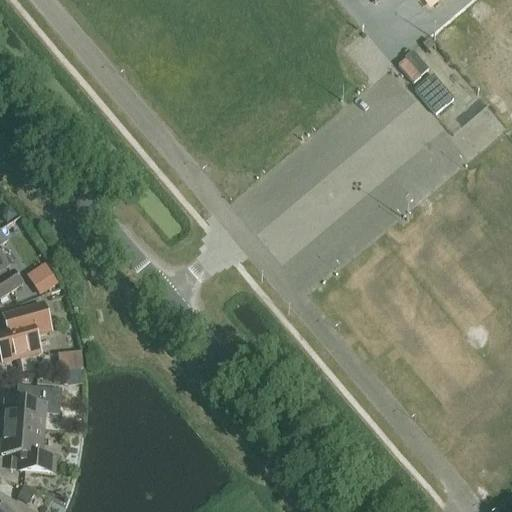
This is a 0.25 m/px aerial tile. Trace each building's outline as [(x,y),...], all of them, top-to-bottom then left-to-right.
[(423,47),(428,53),(434,48),(428,42),(423,47)] [(404,59),(420,79),(429,71),(413,52),(404,59)] [(419,98),(435,116),(453,101),(432,76),(414,92),(419,98)] [(382,86),(369,95),(376,105),(389,96),(382,86)] [(454,132),(471,159),(510,134),(492,107),(454,132)] [(324,134),(335,147),(362,123),(350,110),(324,134)] [(293,164),(311,155),(305,142),(287,151),(293,164)] [(6,272),(9,270),(0,256),(0,246),(5,243),(0,235),(0,300),(21,287),(22,287),(13,273),(9,276),(6,272)] [(475,255),(426,294),(386,244),(368,259),(358,246),(341,260),(353,274),(321,300),(366,356),(383,342),(408,373),(441,347),(455,364),(471,350),(457,332),(505,293),(475,255)] [(29,277),(44,297),(61,285),(46,264),(29,277)] [(39,354),(34,337),(50,333),(43,306),(3,318),(7,332),(0,334),(0,355),(2,365),(39,354)] [(378,349),(368,355),(381,376),(391,370),(378,349)] [(83,354),(59,354),(59,372),(82,373),(83,354)] [(59,418),(61,392),(33,390),(32,406),(5,404),(3,430),(43,433),(44,417),(59,418)] [(54,476),(56,460),(41,459),(43,433),(3,430),(1,456),(28,458),(27,474),(54,476)] [(27,508),(33,496),(22,490),(16,502),(27,508)]
